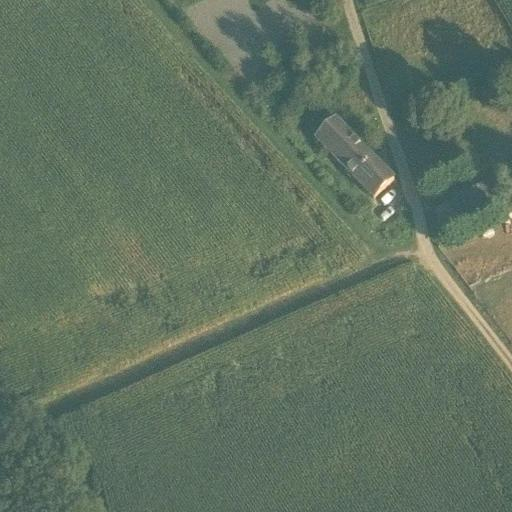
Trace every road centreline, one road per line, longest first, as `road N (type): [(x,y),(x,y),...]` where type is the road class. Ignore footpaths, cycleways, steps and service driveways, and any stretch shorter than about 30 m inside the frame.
road 1 (track): [(390,260),(0,432)]
road 2 (track): [(148,0),(390,260)]
road 3 (unclassified): [(425,250),(348,0)]
road 4 (track): [(511,365),(425,250),(390,260)]
